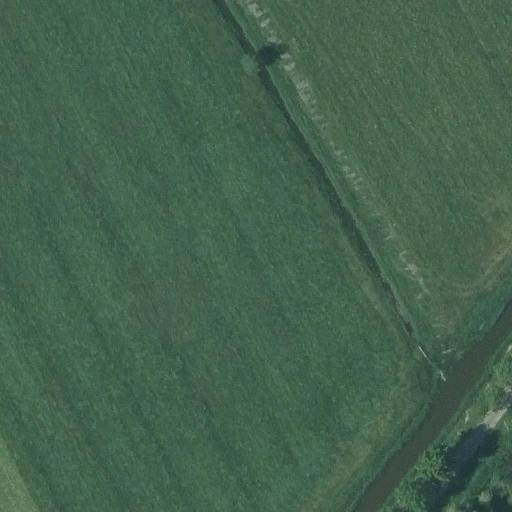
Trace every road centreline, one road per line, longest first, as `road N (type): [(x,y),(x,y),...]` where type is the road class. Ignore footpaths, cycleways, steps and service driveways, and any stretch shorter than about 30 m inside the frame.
road 1 (residential): [(322,125),(490,0)]
road 2 (unclassified): [(418,511),(511,390)]
